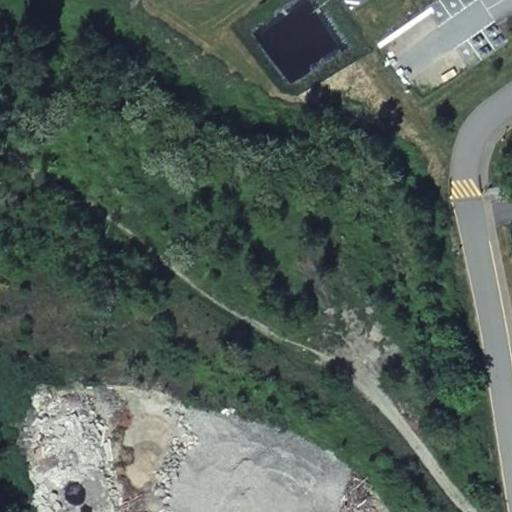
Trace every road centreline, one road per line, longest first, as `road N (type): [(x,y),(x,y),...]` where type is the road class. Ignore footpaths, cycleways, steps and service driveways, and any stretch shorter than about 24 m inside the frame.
road 1 (track): [(0,144),(377,396),(470,511)]
road 2 (residential): [(467,194),(511,448)]
